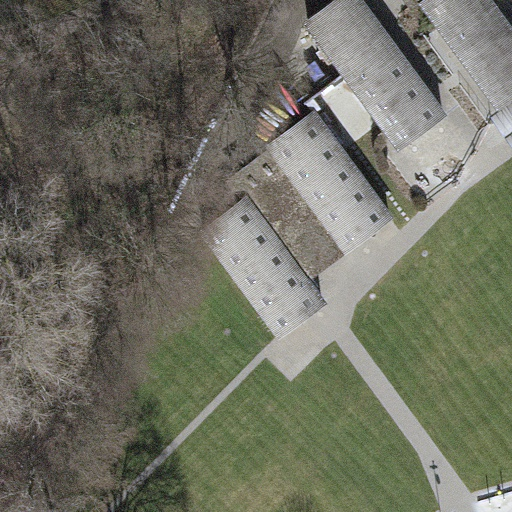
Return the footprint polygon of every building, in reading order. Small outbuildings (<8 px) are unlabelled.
[(382,125),(400,149),(450,112),(366,0),(326,0),(302,18),(344,74),(382,125)] [(415,0),(496,108),(511,96),(511,25),(493,0),(415,0)] [(343,252),(394,215),(314,105),(264,142),(343,252)] [(277,336),(327,300),(247,188),(197,224),(277,336)] [(511,494),(511,493),(482,501),(484,511),(486,511),(511,505),(511,494)]
